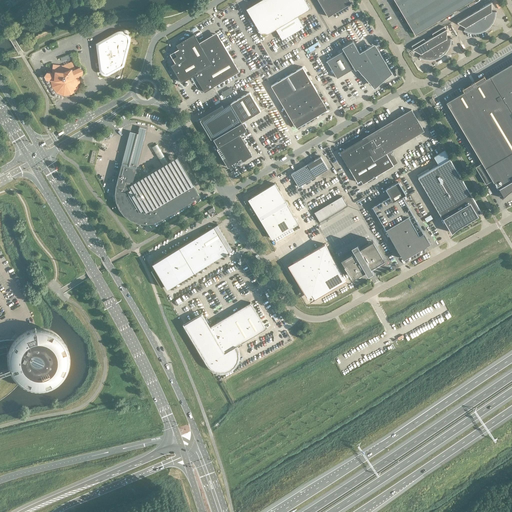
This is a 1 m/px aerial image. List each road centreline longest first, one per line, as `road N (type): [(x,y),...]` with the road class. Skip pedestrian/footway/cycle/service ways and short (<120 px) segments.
road 1 (unclassified): [(224,195),(291,309),(314,319),(511,218)]
road 2 (secondary): [(200,444),(171,377),(43,156)]
road 3 (secondary): [(30,163),(144,364),(180,445)]
road 4 (motorway): [(511,358),(280,511)]
road 5 (motorway): [(511,376),(306,511)]
road 6 (unclassified): [(224,195),(416,88)]
road 7 (motorway): [(330,511),(511,390)]
road 8 (motorway): [(357,511),(511,408)]
road 9 (motorway): [(180,445),(22,511)]
road 10 (motorway): [(58,511),(185,456)]
